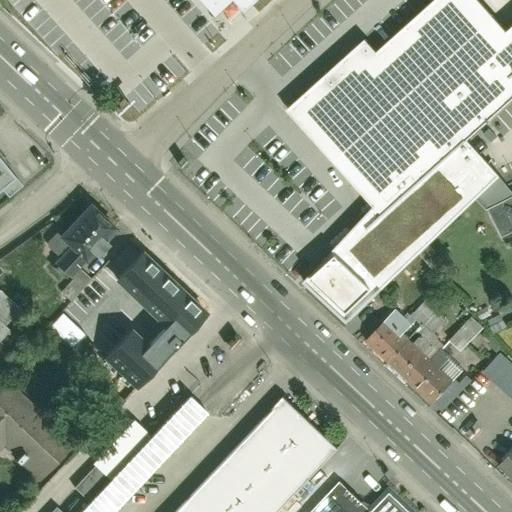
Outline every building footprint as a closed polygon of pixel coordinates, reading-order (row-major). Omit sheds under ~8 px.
[(17,0),(10,9),(39,34),(53,18),(32,0),(17,0)] [(199,0),(213,15),(229,0),(232,0),(241,10),(252,0),(199,0)] [(511,98),(511,27),(507,32),(477,0),(434,0),(377,52),(366,39),(287,109),(374,206),(304,281),(347,323),(500,176),(467,140),(511,98)] [(5,193),(19,181),(0,158),(0,190),(2,189),(5,193)] [(511,197),(488,209),(502,236),(511,230),(511,197)] [(121,234),(84,202),(52,239),(89,271),(121,234)] [(207,314),(141,252),(116,278),(166,325),(147,346),(130,330),(105,356),(138,387),(207,314)] [(396,309),(366,341),(388,362),(409,339),(403,333),(412,324),(396,309)] [(482,328),(472,318),(449,340),(459,350),(482,328)] [(0,346),(13,331),(0,320),(0,346)] [(413,343),(409,339),(388,362),(410,381),(431,359),(424,353),(432,344),(421,334),(413,343)] [(431,359),(410,381),(432,403),(453,381),(440,368),(451,356),(442,348),(431,359)] [(511,369),(500,358),(481,376),(511,407),(511,369)] [(36,480),(70,440),(8,387),(0,396),(0,449),(36,480)] [(109,511),(202,416),(185,399),(75,511),(109,511)] [(176,511),(273,511),(333,448),(281,400),(176,511)] [(511,447),(498,464),(511,475),(511,447)] [(408,511),(387,492),(369,511),(339,483),(310,511),(408,511)]
